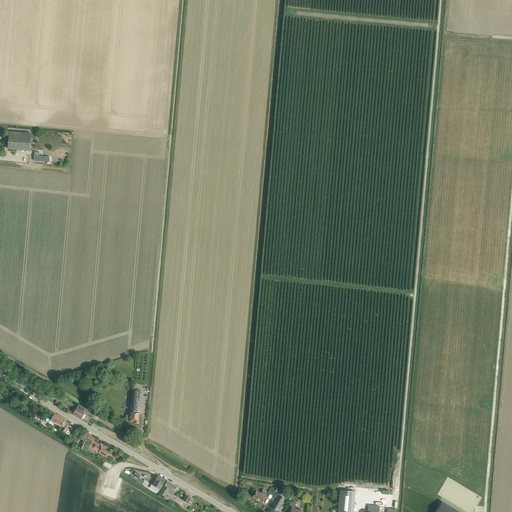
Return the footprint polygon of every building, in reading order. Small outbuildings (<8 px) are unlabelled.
[(10,132),(8,149),(30,151),(31,134),(10,132)] [(34,154),(33,163),(48,164),(49,156),(34,154)] [(134,423),(135,423),(135,424),(138,424),(138,423),(139,423),(140,413),(135,413),(137,397),(138,397),(139,391),(132,390),(131,413),(130,413),(130,414),(127,415),(127,419),(130,421),(129,422),(134,422),(134,423)] [(77,408),(74,414),(81,419),(82,418),(84,419),(86,415),(91,418),(94,413),(79,405),(77,408)] [(55,414),(51,420),(62,426),(65,428),(67,424),(64,422),(65,420),(55,414)] [(64,431),(62,434),(67,437),(69,434),(69,435),(71,432),(73,428),(67,424),(65,428),(63,431),(64,431)] [(80,447),(79,447),(83,449),(86,443),(90,446),(91,445),(86,442),(90,435),(86,433),(82,439),(83,440),(80,447)] [(90,435),(86,442),(91,445),(90,446),(89,448),(90,448),(98,453),(99,453),(100,450),(95,447),(97,443),(93,441),(95,438),(90,435)] [(100,450),(99,453),(103,456),(106,458),(107,457),(109,453),(109,452),(103,449),(102,448),(100,450)] [(132,474),(130,476),(132,478),(134,479),(136,481),(137,479),(138,478),(136,476),(134,475),(134,474),(135,472),(134,471),(132,473),(132,474)] [(155,481),(154,483),(153,485),(160,489),(163,485),(166,480),(159,475),(155,481)] [(167,481),(163,489),(160,493),(165,496),(168,492),(172,494),(177,487),(167,481)] [(274,494),(278,488),(277,487),(276,490),(271,487),(267,493),(273,496),(274,494)] [(353,511),(355,492),(340,490),(338,511),(353,511)] [(257,491),(254,497),(263,503),(266,496),(267,494),(263,491),(261,493),(257,491)] [(191,498),(186,495),(183,500),(188,503),(191,498)] [(279,495),(272,508),(277,511),(285,498),(279,495)] [(296,502),(290,501),(290,505),(292,506),(291,511),(301,511),(302,509),(295,509),(296,502)] [(435,511),(459,511),(441,501),(435,511)]
